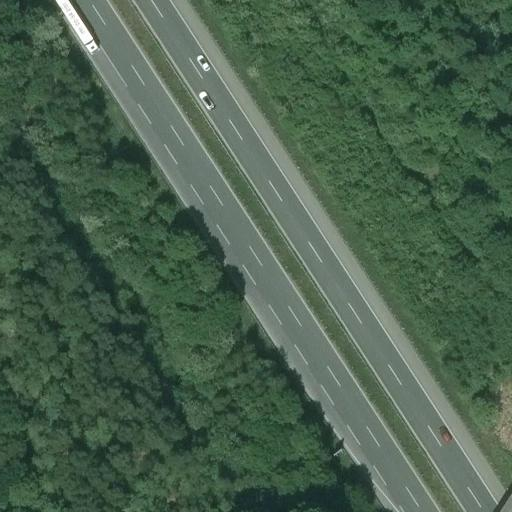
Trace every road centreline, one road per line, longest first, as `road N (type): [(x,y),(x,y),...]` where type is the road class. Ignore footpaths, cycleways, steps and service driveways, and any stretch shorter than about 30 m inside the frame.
road 1 (motorway): [(86,0),(420,511)]
road 2 (motorway): [(483,511),(149,0)]
